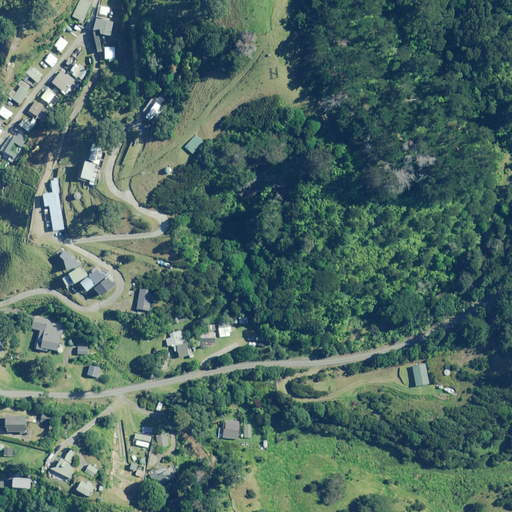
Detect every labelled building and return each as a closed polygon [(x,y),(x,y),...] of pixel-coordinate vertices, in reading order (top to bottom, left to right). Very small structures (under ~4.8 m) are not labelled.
[(91,2),(87,0),(79,0),(72,16),(82,21),(91,2)] [(109,8),(100,6),(99,14),(108,16),(109,8)] [(113,21),(96,18),(94,29),(100,30),(99,34),(110,36),(113,21)] [(98,32),(94,33),(98,53),(102,52),(98,32)] [(68,42),(60,37),(54,46),(61,51),(68,42)] [(109,62),(115,62),(114,47),(104,47),(104,59),(109,59),(109,62)] [(56,58),(48,51),(42,59),(50,65),(56,58)] [(125,52),(116,52),(116,67),(125,67),(125,52)] [(84,68),(76,63),(69,72),(77,78),(84,68)] [(41,73),(30,64),(24,71),(36,80),(41,73)] [(74,80),(61,70),(52,82),(63,90),(67,85),(69,87),(74,80)] [(33,81),(27,76),(24,79),(30,84),(33,81)] [(29,86),(21,81),(18,85),(20,87),(12,98),(20,104),(28,92),(26,91),(29,86)] [(53,106),(59,99),(47,89),(41,97),(53,106)] [(167,102),(159,97),(145,117),(154,123),(167,102)] [(49,110),(35,100),(28,111),(42,121),(49,110)] [(12,113),(3,106),(0,110),(0,114),(7,120),(12,113)] [(30,123),(24,118),(19,125),(28,132),(36,123),(32,120),(30,123)] [(15,158),(18,155),(10,150),(15,142),(22,147),(26,142),(14,135),(4,151),(15,158)] [(203,142),(195,135),(184,148),(192,155),(203,142)] [(103,150),(92,147),(88,162),(85,161),(81,177),(95,181),(103,150)] [(57,177),(53,177),(54,179),(50,180),(52,191),(42,193),(44,206),(49,205),(53,231),(64,229),(58,193),(59,193),(57,177)] [(81,195),(75,192),(73,197),(78,200),(81,195)] [(72,258),(62,247),(56,253),(63,260),(66,270),(80,265),(79,261),(76,262),(74,257),(72,258)] [(83,273),(80,267),(68,274),(69,277),(64,279),(68,287),(88,276),(85,271),(83,273)] [(112,283),(99,267),(80,283),(87,292),(92,287),(100,297),(116,284),(114,281),(112,283)] [(149,311),(152,290),(139,288),(136,309),(149,311)] [(52,321),(33,315),(29,327),(39,330),(34,348),(46,352),(47,349),(55,351),(61,330),(50,327),(52,321)] [(188,320),(187,315),(175,319),(177,324),(188,320)] [(218,329),(220,338),(229,337),(229,332),(231,332),(230,327),(218,329)] [(261,331),(236,330),(235,353),(260,354),(261,331)] [(181,337),(180,331),(169,333),(170,338),(166,339),(167,345),(179,343),(178,338),(181,337)] [(215,334),(205,334),(205,336),(200,337),(200,347),(205,347),(205,344),(215,344),(215,334)] [(188,355),(186,343),(177,345),(179,357),(188,355)] [(87,347),(77,346),(77,354),(87,354),(87,347)] [(429,384),(425,363),(412,366),(416,386),(429,384)] [(100,367),(90,364),(87,375),(97,378),(100,367)] [(52,415),(41,414),(41,423),(51,424),(52,415)] [(5,417),(5,432),(25,432),(25,417),(5,417)] [(224,420),(223,438),(237,439),(238,421),(224,420)] [(169,446),(166,434),(156,436),(158,448),(169,446)] [(13,447),(6,447),(5,456),(12,456),(13,447)] [(75,452),(69,450),(64,462),(59,460),(54,471),(69,477),(74,466),(70,465),(75,452)] [(98,470),(89,464),(84,472),(93,477),(98,470)] [(176,472),(173,466),(166,470),(165,467),(149,476),(156,488),(175,477),(173,473),(176,472)] [(30,489),(30,478),(13,478),(12,488),(30,489)] [(130,492),(131,488),(138,490),(140,483),(132,481),(132,483),(121,480),(119,489),(130,492)] [(86,483),(81,481),(76,490),(90,497),(96,485),(87,481),(86,483)]
